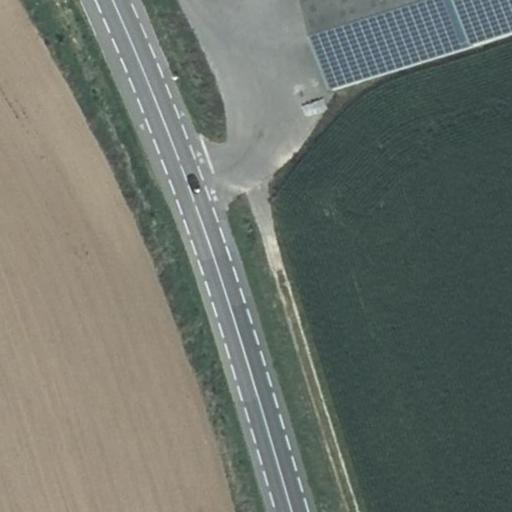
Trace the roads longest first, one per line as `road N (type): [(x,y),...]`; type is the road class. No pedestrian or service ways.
road 1 (secondary): [(115,0),(213,250),(293,511)]
road 2 (track): [(358,511),(244,140),(182,0)]
